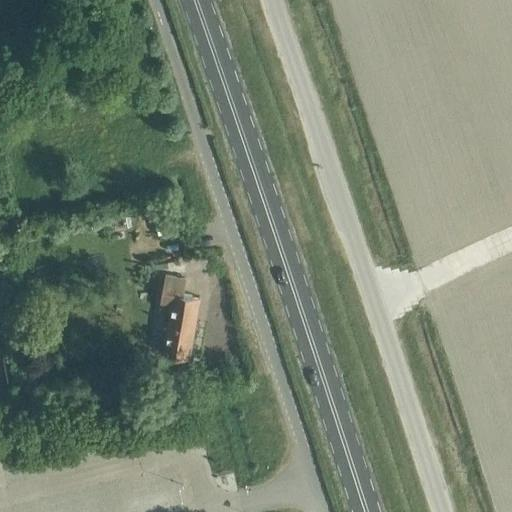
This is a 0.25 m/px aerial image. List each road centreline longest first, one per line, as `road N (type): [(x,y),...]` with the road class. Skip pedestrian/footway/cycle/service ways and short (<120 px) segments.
road 1 (primary): [(193,0),(364,511)]
road 2 (unclassified): [(273,0),(440,511)]
road 3 (unclassified): [(316,511),(204,150)]
